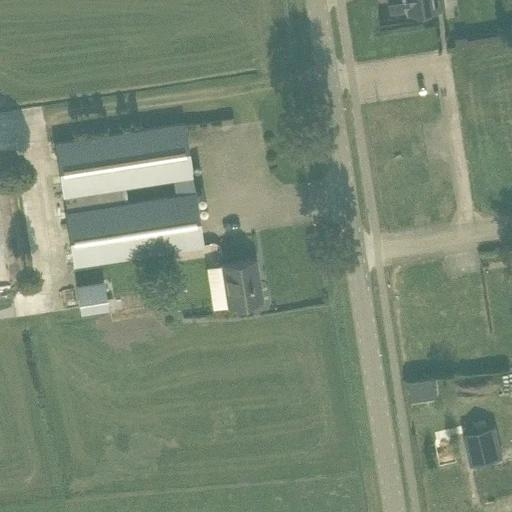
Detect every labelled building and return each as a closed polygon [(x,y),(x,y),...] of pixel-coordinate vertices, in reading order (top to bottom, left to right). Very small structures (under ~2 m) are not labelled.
[(409,11),(441,7),(440,0),(391,0),(393,10),(408,7),(409,11)] [(511,57),(450,67),(470,208),(511,201),(511,57)] [(0,138),(9,138),(7,113),(0,113),(0,138)] [(66,213),(73,263),(202,243),(184,122),(56,142),(67,212),(66,213)] [(0,317),(12,317),(5,241),(0,241),(0,317)] [(212,308),(228,305),(262,300),(255,256),(221,262),(221,263),(206,266),(212,308)] [(105,279),(77,282),(80,311),(108,308),(105,279)] [(473,424),(462,427),(464,433),(463,433),(469,458),(501,450),(495,425),(474,430),(473,424)]
